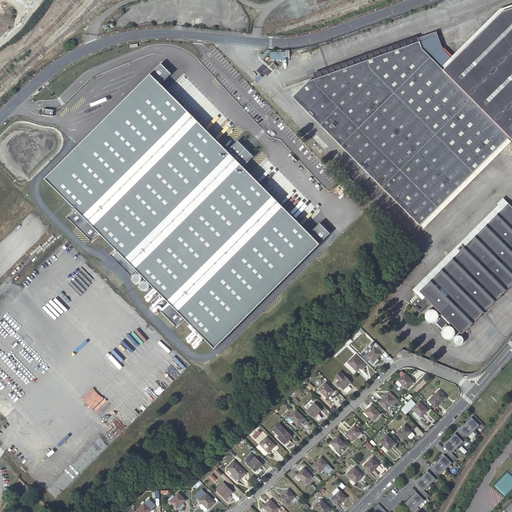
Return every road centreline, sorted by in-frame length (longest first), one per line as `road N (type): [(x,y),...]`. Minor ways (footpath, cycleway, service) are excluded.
road 1 (unclassified): [(421,0),(300,40),(125,36),(44,75),(0,118)]
road 2 (residential): [(235,511),(400,362),(476,389)]
road 3 (tertiary): [(357,511),(476,389)]
